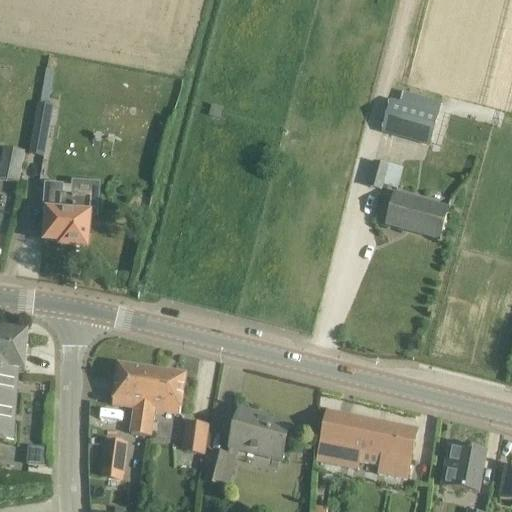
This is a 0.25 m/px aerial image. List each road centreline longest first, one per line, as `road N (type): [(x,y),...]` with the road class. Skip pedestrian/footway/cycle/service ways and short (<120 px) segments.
road 1 (secondary): [(511,419),(78,308)]
road 2 (residential): [(73,511),(78,308)]
